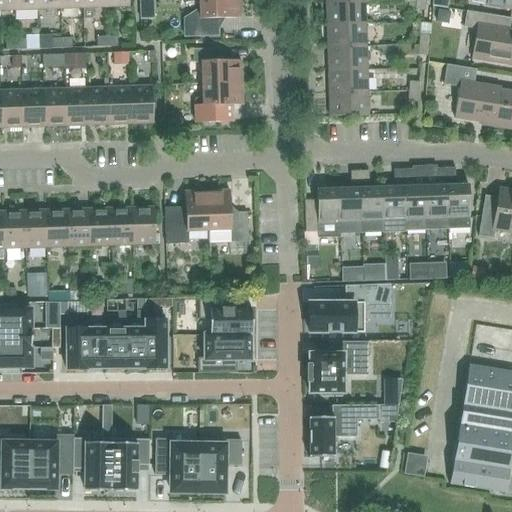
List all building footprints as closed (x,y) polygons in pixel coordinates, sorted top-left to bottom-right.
[(0,0),(0,11),(14,11),(13,0),(0,0)] [(37,10),(36,0),(13,0),(14,11),(37,10)] [(60,9),(59,0),(36,0),(37,10),(60,9)] [(83,9),(82,0),(59,0),(60,9),(83,9)] [(106,8),(105,0),(82,0),(83,9),(83,19),(92,19),(92,8),(106,8)] [(240,18),(239,0),(199,0),(200,19),(192,19),(192,32),(218,31),(217,19),(240,18)] [(425,1),(416,0),(415,0),(415,10),(424,11),(425,1)] [(511,0),(488,0),(488,5),(511,9),(511,0)] [(365,24),(364,1),(326,2),(327,25),(365,24)] [(438,12),(436,24),(444,25),(449,22),(450,14),(438,12)] [(511,65),(511,31),(500,29),(502,17),(466,12),(464,28),(477,30),(472,59),(511,65)] [(366,47),(365,24),(327,25),(327,48),(366,47)] [(57,27),(57,38),(76,38),(76,27),(57,27)] [(429,46),(429,37),(419,36),(419,46),(429,46)] [(97,48),(107,47),(107,37),(97,38),(97,48)] [(107,47),(117,47),(117,37),(107,37),(107,47)] [(51,49),(61,49),(61,39),(51,39),(51,49)] [(61,49),(71,48),(71,39),(61,39),(61,49)] [(25,40),(16,41),(16,50),(26,50),(25,40)] [(6,50),(16,50),(16,41),(6,41),(6,50)] [(429,46),(419,46),(418,55),(428,56),(429,46)] [(366,70),(366,47),(327,48),(328,71),(366,70)] [(201,63),(202,84),(242,83),(241,61),(218,61),(218,49),(193,50),(193,64),(201,63)] [(511,130),(511,92),(500,91),(500,88),(474,84),(476,70),(446,65),(443,85),(459,88),(454,118),(483,123),(482,126),(511,130)] [(367,93),(366,70),(328,71),(329,94),(367,93)] [(410,82),(409,92),(418,93),(419,83),(410,82)] [(243,105),(242,83),(202,84),(203,96),(195,99),(195,123),(224,122),(224,114),(232,106),(243,105)] [(152,87),(130,88),(131,125),(153,124),(152,87)] [(131,125),(130,88),(109,89),(110,125),(131,125)] [(88,126),(87,89),(65,90),(66,127),(88,126)] [(110,125),(109,89),(87,89),(88,126),(110,125)] [(66,127),(65,90),(43,91),(44,127),(66,127)] [(23,128),(22,91),(0,91),(0,98),(1,129),(23,128)] [(44,127),(43,91),(22,91),(23,128),(44,127)] [(417,102),(418,93),(409,92),(408,102),(417,102)] [(368,116),(367,93),(329,94),(329,117),(368,116)] [(437,169),(437,181),(447,181),(446,168),(437,169)] [(455,168),(446,168),(447,181),(455,181),(455,168)] [(403,183),(403,170),(393,170),(394,183),(403,183)] [(403,170),(403,183),(412,182),(411,170),(403,170)] [(360,184),(359,171),(350,171),(350,184),(360,184)] [(368,171),(359,171),(360,184),(368,184),(368,171)] [(469,185),(447,186),(448,229),(470,229),(469,219),(470,219),(469,185)] [(448,229),(447,186),(425,187),(427,230),(448,229)] [(404,221),(405,221),(403,187),(382,188),(383,232),(404,231),(404,221)] [(427,230),(425,187),(403,187),(405,221),(404,221),(404,231),(427,230)] [(382,188),(360,189),(361,232),(383,232),(382,188)] [(340,233),(361,232),(360,189),(338,190),(340,233)] [(511,232),(511,191),(500,189),(496,211),(483,209),(478,237),(493,239),(495,230),(511,232)] [(340,233),(338,190),(316,190),(317,200),(304,201),(305,233),(317,232),(317,238),(340,238),(340,233)] [(229,191),(207,192),(208,231),(209,244),(248,242),(247,212),(230,213),(229,191)] [(208,231),(207,192),(185,193),(185,207),(163,208),(165,244),(188,244),(187,232),(208,231)] [(154,208),(132,209),(133,246),(155,245),(154,208)] [(111,246),(110,209),(88,210),(90,247),(111,246)] [(133,246),(132,209),(110,209),(111,246),(133,246)] [(90,247),(88,210),(67,211),(68,248),(90,247)] [(46,248),(45,211),(23,212),(24,249),(46,248)] [(68,248),(67,211),(45,211),(46,248),(68,248)] [(24,249),(23,212),(1,213),(3,250),(24,249)] [(386,249),(386,238),(368,238),(368,248),(386,249)] [(317,263),(317,250),(305,250),(305,263),(317,263)] [(414,269),(451,271),(452,252),(415,250),(414,269)] [(384,271),(384,266),(374,266),(375,282),(385,281),(384,271)] [(484,270),(473,268),(471,278),(483,280),(484,270)] [(363,282),(363,269),(353,269),(353,283),(363,282)] [(384,271),(385,281),(398,281),(397,270),(384,271)] [(45,283),(45,280),(25,280),(25,295),(48,295),(47,283),(45,283)] [(119,280),(119,293),(132,293),(132,280),(119,280)] [(91,293),(103,293),(103,281),(91,281),(91,293)] [(344,303),(308,303),(308,333),(326,333),(339,333),(363,333),(363,319),(389,319),(389,305),(389,284),(344,286),(344,303)] [(5,297),(16,297),(16,289),(5,289),(5,297)] [(57,299),(57,302),(69,302),(69,298),(69,291),(56,292),(57,299)] [(234,298),(197,298),(197,300),(198,319),(208,319),(208,334),(251,334),(251,309),(250,309),(233,309),(233,310),(229,310),(229,299),(234,299),(234,298)] [(144,308),(156,308),(156,300),(144,300),(144,308)] [(30,309),(0,309),(0,328),(30,329),(30,309)] [(143,310),(135,310),(135,320),(123,321),(124,369),(143,369),(143,320),(143,310)] [(123,321),(123,311),(115,311),(115,321),(104,321),(105,369),(124,369),(123,321)] [(511,318),(483,314),(477,345),(511,350),(511,318)] [(59,320),(45,320),(45,329),(59,328),(59,320)] [(143,320),(143,369),(165,368),(165,320),(143,320)] [(85,329),(86,369),(105,369),(104,321),(96,321),(85,321),(85,329)] [(0,328),(0,348),(30,349),(30,341),(30,329),(0,328)] [(64,329),(64,370),(86,369),(85,329),(64,329)] [(203,359),(197,359),(197,373),(230,373),(230,371),(229,371),(229,363),(232,361),(250,360),(250,336),(251,336),(251,334),(208,334),(203,334),(203,359)] [(310,354),(308,354),(308,356),(308,367),(308,381),(308,391),(308,393),(310,393),(340,393),(342,393),(342,391),(342,375),(367,375),(367,359),(367,342),(354,342),(328,342),(328,354),(310,354)] [(30,349),(0,348),(0,367),(30,368),(30,349)] [(52,348),(39,348),(39,358),(52,358),(52,348)] [(511,449),(511,372),(469,365),(468,365),(449,485),(505,494),(511,449)] [(401,380),(383,380),(383,405),(397,405),(401,380)] [(331,418),(307,418),(307,420),(308,419),(308,431),(308,444),(308,456),(307,456),(307,458),(333,458),(333,456),(332,456),(332,438),(356,437),(356,420),(366,420),(378,420),(395,420),(397,405),(370,405),(331,406),(331,407),(331,418)] [(55,442),(27,442),(27,490),(29,490),(44,490),(54,490),(54,491),(56,491),(56,488),(55,488),(56,471),(72,471),(72,469),(72,439),(72,435),(55,435),(55,442)] [(0,436),(0,489),(1,490),(1,489),(11,490),(26,490),(27,490),(27,442),(2,441),(2,436),(0,436)] [(72,439),(72,469),(84,469),(83,491),(110,491),(110,439),(72,439)] [(148,440),(110,439),(110,491),(135,492),(136,465),(148,465),(148,440)] [(154,439),(154,475),(170,475),(169,492),(197,493),(197,445),(172,444),(172,439),(154,439)] [(222,445),(197,445),(197,493),(223,493),(224,465),(240,466),(240,440),(223,440),(222,445)] [(411,463),(430,465),(433,443),(414,441),(411,463)] [(390,454),(381,452),(379,468),(387,470),(390,454)]
